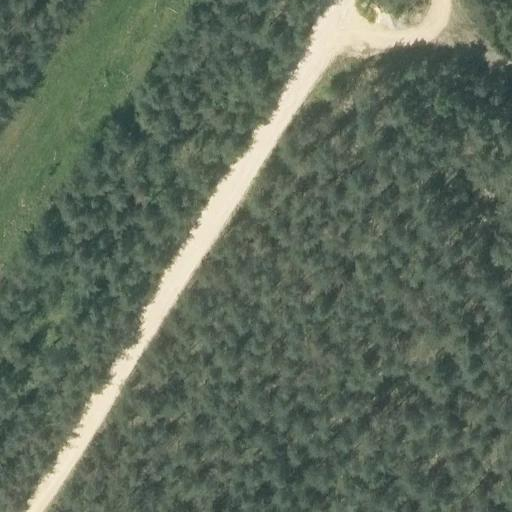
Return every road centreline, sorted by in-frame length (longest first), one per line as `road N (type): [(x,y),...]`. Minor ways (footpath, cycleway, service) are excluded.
road 1 (track): [(327,0),(311,41),(14,511)]
road 2 (track): [(311,41),(445,36),(511,68)]
